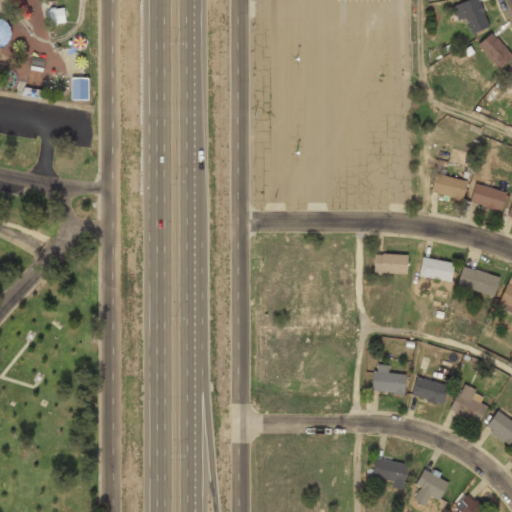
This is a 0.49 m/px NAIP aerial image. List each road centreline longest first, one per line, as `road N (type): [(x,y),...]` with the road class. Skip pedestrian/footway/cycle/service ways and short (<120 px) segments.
road 1 (motorway): [(188,511),(193,0)]
road 2 (secondary): [(105,0),(108,511)]
road 3 (secondary): [(237,511),(235,0)]
road 4 (motorway): [(159,0),(159,511)]
road 5 (residential): [(511,496),(460,450),(397,427),(238,423)]
road 6 (residential): [(236,223),(398,221),(511,250)]
road 7 (motorway): [(214,511),(189,277)]
